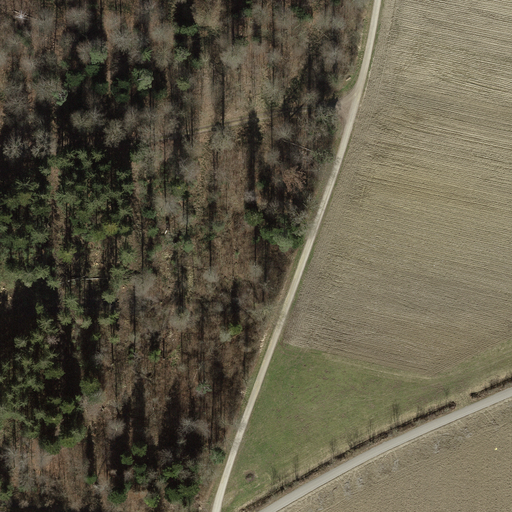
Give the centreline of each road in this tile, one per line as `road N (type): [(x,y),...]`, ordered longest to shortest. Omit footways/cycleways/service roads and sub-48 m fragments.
road 1 (track): [(219,511),(355,100),(378,0)]
road 2 (track): [(0,150),(138,138),(355,100)]
road 3 (track): [(511,394),(335,473),(274,511)]
